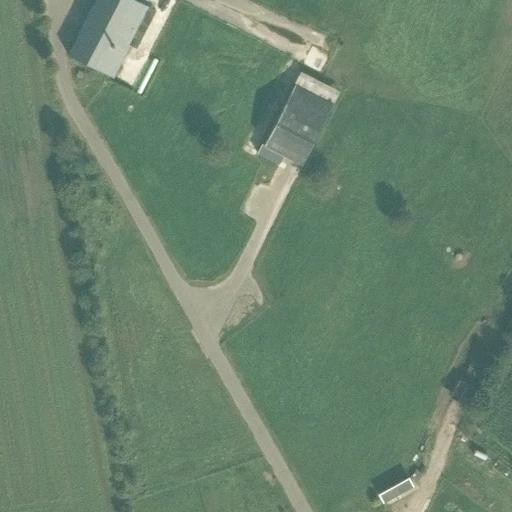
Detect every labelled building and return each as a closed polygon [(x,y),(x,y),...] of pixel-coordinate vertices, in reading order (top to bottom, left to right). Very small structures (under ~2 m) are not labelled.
[(150,7),(136,0),(97,0),(69,55),(114,78),(150,7)] [(511,107),(511,0),(252,0),(253,0),(424,0),(421,9),(432,46),(423,54),(408,49),(404,59),(419,65),(423,56),(429,75),(511,107)] [(312,64),(282,124),(320,143),(350,83),(312,64)] [(511,256),(511,141),(370,75),(350,117),(357,120),(349,136),(367,145),(351,181),(511,256)] [(422,378),(397,365),(376,403),(401,417),(422,378)] [(312,418),(338,432),(335,437),(357,448),(376,412),(329,387),(312,418)] [(404,480),(379,495),(383,502),(408,487),(404,480)]
